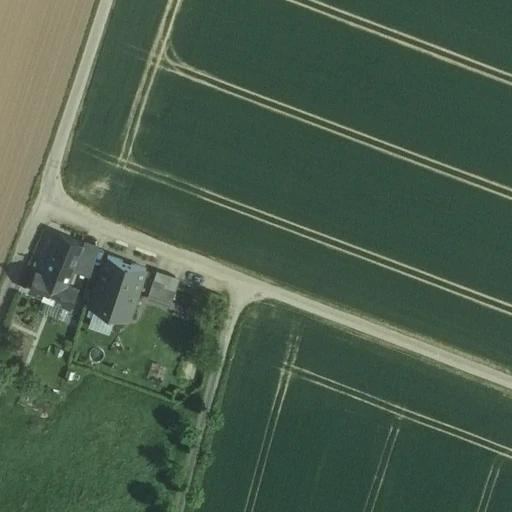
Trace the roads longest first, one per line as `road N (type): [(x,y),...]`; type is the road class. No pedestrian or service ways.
road 1 (residential): [(42,207),(511,381)]
road 2 (track): [(180,511),(242,281)]
road 3 (unclassified): [(116,0),(42,207)]
